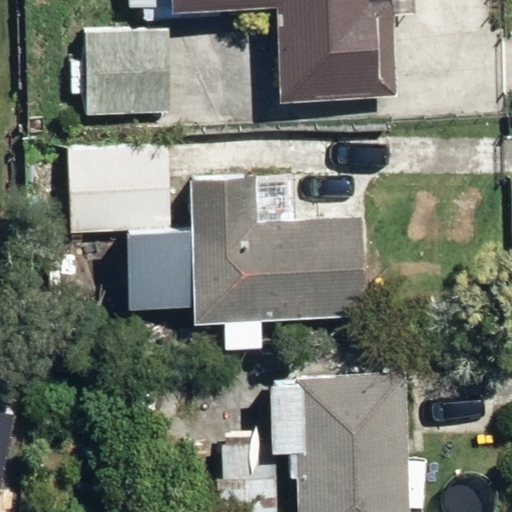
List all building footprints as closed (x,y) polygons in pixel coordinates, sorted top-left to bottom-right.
[(398,91),(391,0),(125,0),(126,17),(219,14),(218,0),(275,0),(280,95),(398,91)] [(85,106),(166,106),(166,26),(84,26),(85,106)] [(124,223),(126,259),(163,258),(162,222),(170,221),(167,138),(69,141),(71,224),(124,223)] [(191,166),(196,312),(363,308),(360,207),(257,210),(255,162),(191,166)] [(0,488),(26,352),(0,346),(0,488)] [(298,467),(299,511),(409,511),(406,361),(304,364),(304,372),(271,373),(273,441),(289,441),(290,468),(298,467)] [(217,472),(218,511),(278,511),(277,472),(217,472)]
